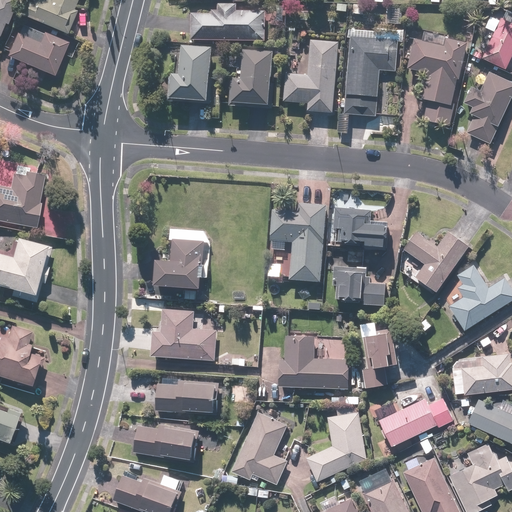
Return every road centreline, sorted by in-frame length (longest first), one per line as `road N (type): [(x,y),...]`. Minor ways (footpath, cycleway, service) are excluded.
road 1 (residential): [(511,211),(422,171),(99,137)]
road 2 (residential): [(48,511),(91,397),(102,323),(99,137)]
road 3 (residential): [(99,137),(133,0)]
